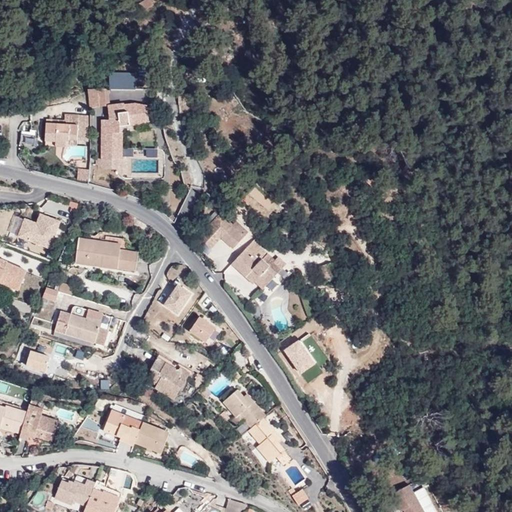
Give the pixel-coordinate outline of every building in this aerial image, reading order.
[(108,87),(90,89),(90,108),(107,105),(111,105),(108,87)] [(111,105),(107,105),(109,119),(102,119),(102,158),(97,158),(96,164),(98,164),(98,168),(115,168),(116,134),(122,134),(122,125),(149,122),(147,107),(135,104),(124,105),(124,103),(111,105)] [(88,140),(88,116),(65,114),(64,125),(46,124),(45,140),(56,141),(66,142),(66,139),(88,140)] [(78,168),(77,180),(86,182),(87,169),(78,168)] [(36,223),(24,218),(17,236),(49,248),(59,221),(39,214),(36,223)] [(171,214),(168,218),(174,223),(176,219),(171,214)] [(210,226),(209,227),(220,237),(220,236),(233,248),(236,244),(245,235),(247,232),(235,221),(230,226),(217,215),(208,225),(210,226)] [(220,237),(209,227),(200,237),(210,247),(220,237)] [(253,241),(245,235),(236,244),(243,251),(253,241)] [(94,243),(79,241),(76,263),(118,269),(118,268),(137,271),(139,252),(127,250),(128,243),(127,241),(125,239),(107,237),(106,242),(94,240),(94,243)] [(254,240),(253,241),(243,251),(232,263),(246,276),(247,274),(255,281),(263,288),(277,273),(262,260),(268,254),(254,240)] [(0,282),(19,290),(27,271),(0,259),(0,282)] [(253,283),(255,281),(247,274),(246,276),(253,283)] [(62,283),(60,291),(73,295),(75,287),(62,283)] [(179,284),(166,304),(180,313),(193,293),(179,284)] [(57,301),(60,291),(47,288),(44,297),(57,301)] [(86,319),(101,323),(104,314),(89,309),(86,319)] [(86,319),(62,312),(56,331),(104,345),(109,329),(100,327),(101,323),(86,319)] [(102,325),(110,328),(114,317),(107,314),(102,325)] [(217,327),(201,316),(192,330),(208,341),(217,327)] [(301,376),(319,366),(304,340),(286,349),(301,376)] [(54,355),(33,349),(28,363),(49,370),(54,355)] [(156,388),(175,399),(181,387),(183,388),(190,373),(181,367),(180,370),(158,358),(147,377),(158,383),(156,388)] [(144,385),(141,389),(150,399),(154,392),(144,385)] [(264,418),(266,415),(247,394),(244,397),(238,389),(224,402),(237,417),(240,414),(252,428),(264,418)] [(36,434),(36,436),(52,441),(59,420),(42,415),(44,409),(30,405),(28,412),(7,405),(6,408),(0,405),(0,430),(1,427),(21,433),(20,438),(29,440),(30,436),(31,433),(36,434)] [(170,433),(113,410),(104,431),(122,437),(121,441),(134,446),(135,443),(162,454),(170,433)] [(252,428),(250,430),(261,444),(258,447),(271,462),(277,457),(285,450),(279,443),(283,439),(264,418),(252,428)] [(290,458),(285,450),(277,457),(284,464),(290,458)] [(105,491),(121,497),(122,493),(78,475),(76,481),(104,493),(105,491)] [(115,511),(121,497),(105,491),(104,493),(76,481),(74,485),(63,480),(55,498),(62,501),(60,506),(70,510),(74,500),(87,506),(84,511),(115,511)] [(423,511),(408,484),(392,493),(401,510),(404,509),(405,511),(423,511)] [(301,507),(311,500),(303,489),(297,493),(295,489),(291,492),(301,507)] [(187,511),(190,511),(205,498),(203,496),(194,493),(181,505),(187,511)] [(229,499),(225,511),(243,511),(247,504),(229,499)]
